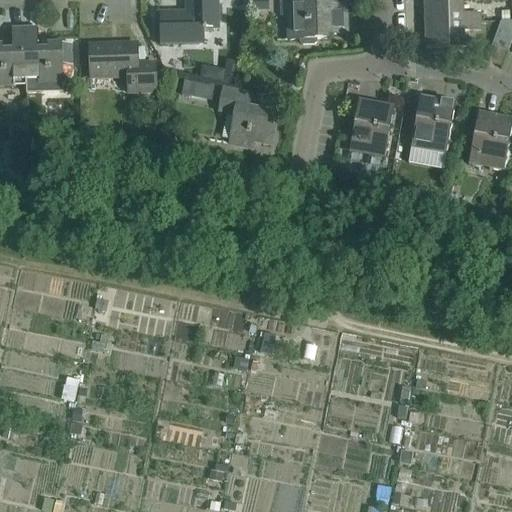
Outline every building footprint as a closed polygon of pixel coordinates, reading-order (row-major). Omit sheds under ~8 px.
[(159,14),(160,46),(203,45),(203,32),(205,32),(205,30),(218,30),(217,0),(185,0),(186,6),(177,14),(159,14)] [(269,4),(268,0),(253,0),(254,9),(262,9),(269,4)] [(292,16),(293,41),(300,41),(300,44),(302,46),(314,46),(316,44),(316,41),(326,40),(326,36),(346,35),(345,6),(309,7),(308,0),(281,0),(282,16),(292,16)] [(423,0),(425,24),(480,22),(487,22),(486,14),(463,14),(462,0),(423,0)] [(480,22),(425,24),(425,49),(464,48),(463,32),(480,31),(480,22)] [(511,22),(501,23),(492,47),(507,53),(511,40),(511,22)] [(11,47),(0,47),(0,87),(26,87),(25,57),(24,29),(11,30),(11,47)] [(36,29),(24,29),(25,57),(26,87),(62,86),(62,67),(73,67),(71,45),(37,46),(36,29)] [(136,45),(89,47),(90,80),(127,79),(128,95),(156,94),(155,64),(137,65),(136,45)] [(211,102),(214,88),(184,82),(182,97),(211,102)] [(248,110),(251,95),(223,90),(219,113),(235,116),(229,146),(253,150),(254,143),(271,147),(277,115),(248,110)] [(455,104),(420,98),(410,150),(445,156),(455,104)] [(393,108),(358,102),(348,154),(383,160),(393,108)] [(511,125),(511,120),(478,114),(468,166),(503,173),(511,125)] [(11,139),(11,156),(26,156),(26,139),(11,139)] [(449,196),(447,207),(458,209),(459,202),(455,197),(449,196)] [(50,377),(49,392),(63,393),(64,378),(50,377)]
